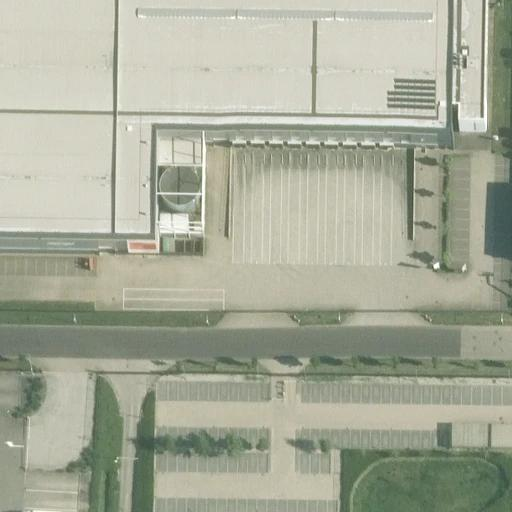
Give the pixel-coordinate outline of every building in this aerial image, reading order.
[(456,6),(455,0),(0,0),(0,254),(100,256),(144,257),(157,257),(158,239),(159,173),(205,174),(205,147),(206,147),(214,147),(230,148),(231,148),(414,151),(415,151),(453,151),(454,122),(460,122),(460,123),(460,137),(486,138),(486,124),(487,76),(488,7),(488,0),(463,0),(463,6),(456,6)] [(174,215),(184,216),(193,212),(199,205),(201,195),(198,186),(192,179),(183,176),(173,177),(165,183),(161,191),(161,201),(166,209),(174,215)] [(0,375),(0,404),(29,405),(29,376),(0,375)] [(511,451),(511,428),(492,428),(492,451),(511,451)] [(92,511),(92,477),(24,477),(23,511),(92,511)]
